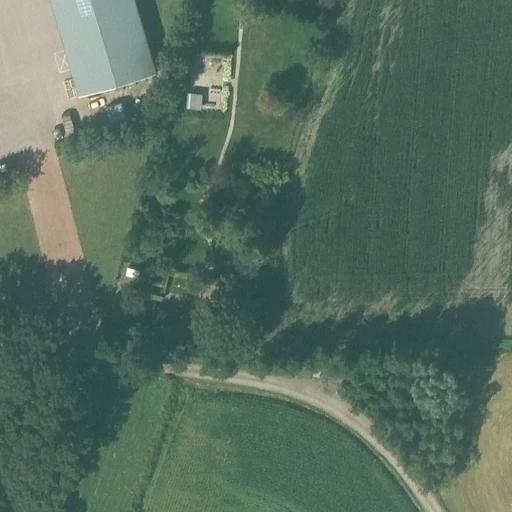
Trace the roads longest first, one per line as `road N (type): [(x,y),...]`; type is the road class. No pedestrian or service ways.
road 1 (residential): [(0,342),(302,389),(337,402),(371,427),(436,511)]
road 2 (track): [(47,351),(1,511)]
